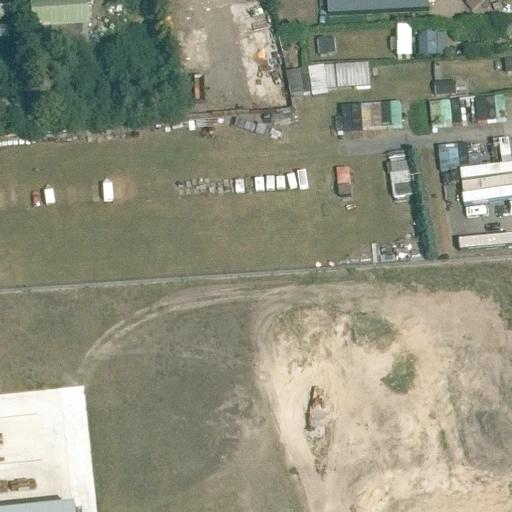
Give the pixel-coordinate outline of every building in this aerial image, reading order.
[(31,33),(88,30),(85,0),(41,0),(42,2),(29,2),(31,33)] [(149,0),(152,16),(161,15),(158,0),(149,0)] [(327,0),(329,17),(429,11),(428,0),(327,0)] [(419,34),(420,57),(444,56),(443,33),(419,34)] [(319,92),(378,89),(376,64),(317,68),(319,92)] [(297,96),(317,94),(315,71),(295,72),(297,96)] [(430,97),(461,95),(460,83),(429,85),(430,97)] [(401,127),(400,104),(349,106),(350,130),(401,127)] [(463,146),(432,148),(434,170),(465,168),(463,146)]
